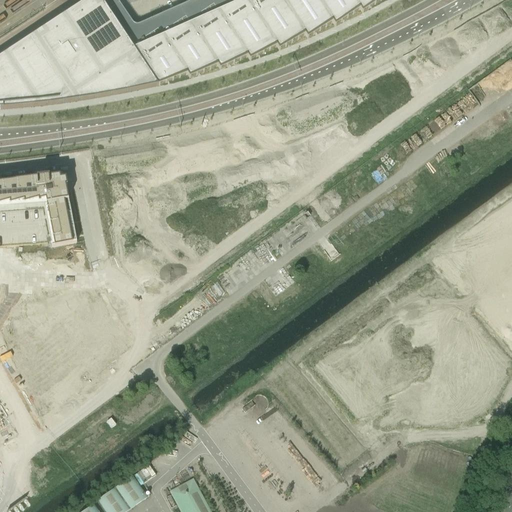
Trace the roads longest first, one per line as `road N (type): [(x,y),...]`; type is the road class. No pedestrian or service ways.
road 1 (unclassified): [(0,149),(226,106),(326,73),(475,0)]
road 2 (residential): [(79,157),(265,114),(413,59),(511,5)]
road 3 (unclassified): [(431,0),(298,66),(206,97),(0,132)]
road 4 (track): [(185,278),(511,32)]
road 5 (residential): [(79,157),(112,291),(147,363)]
road 6 (residential): [(40,443),(147,363)]
